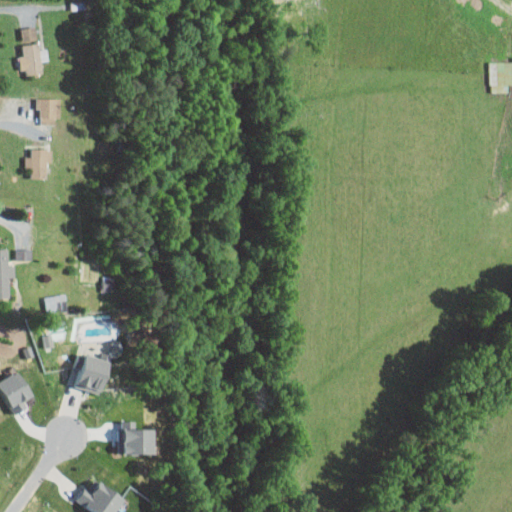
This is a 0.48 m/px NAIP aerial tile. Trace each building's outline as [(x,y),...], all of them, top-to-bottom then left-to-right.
[(36,26),(21,27),(24,54),(21,55),(23,75),(43,72),(41,60),(49,60),(47,48),(39,48),(36,26)] [(509,91),(508,84),(511,83),(511,60),(489,61),(490,92),(509,91)] [(60,116),(60,97),(36,97),(36,108),(40,108),(40,124),(55,124),(55,116),(60,116)] [(46,177),(46,161),(51,161),(51,148),(31,148),(31,156),(25,156),(25,165),(30,165),(30,177),(46,177)] [(0,247),(0,296),(9,296),(9,277),(14,277),(14,264),(8,264),(8,247),(0,247)] [(15,248),(16,259),(32,258),(32,248),(15,248)] [(68,310),(65,292),(44,297),(47,314),(68,310)] [(42,334),(44,347),(53,345),(51,333),(42,334)] [(108,359),(83,354),(76,387),(101,392),(108,359)] [(94,511),(113,511),(123,497),(98,481),(92,491),(84,486),(76,499),(95,511),(94,511)]
